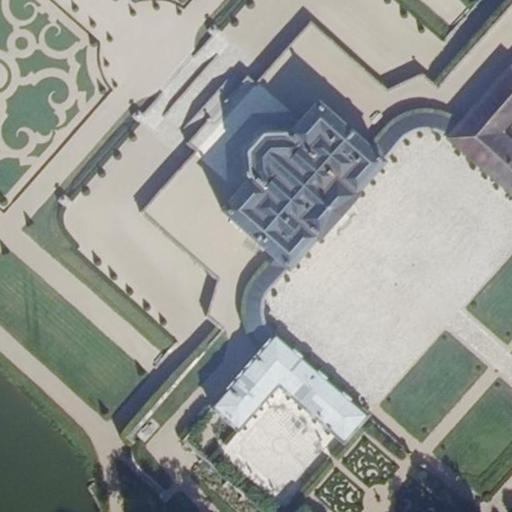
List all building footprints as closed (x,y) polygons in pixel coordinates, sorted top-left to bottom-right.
[(374,196),(364,187),(413,133),(423,126),(435,123),(446,125),(455,129),(460,123),(511,168),(511,121),(483,96),(471,109),(458,101),(446,97),(433,96),(420,98),(414,101),(403,108),(380,132),(326,88),(299,120),(293,115),(274,115),(252,141),(252,160),(258,166),(231,197),(282,245),(267,263),(263,269),(258,283),(256,290),(256,305),(260,319),(263,326),(273,339),(224,394),(253,420),(290,379),(354,435),(382,404),(286,318),(284,314),(281,304),(281,294),(284,284),(286,279),(292,271),(338,217),(349,225),(374,196)] [(446,223),(467,198),(455,188),(434,213),(446,223)] [(481,209),(450,242),(460,251),(490,218),(481,209)] [(148,220),(136,237),(152,249),(164,231),(148,220)] [(487,229),(464,253),(487,275),(510,250),(487,229)] [(179,250),(164,265),(186,287),(201,271),(179,250)] [(339,254),(330,262),(347,280),(356,271),(339,254)] [(321,260),(314,268),(333,285),(340,277),(321,260)] [(406,425),(388,409),(379,420),(396,435),(406,425)] [(419,437),(406,425),(396,435),(410,448),(419,437)] [(481,492),(458,471),(449,481),(472,502),(481,492)] [(290,511),(293,509),(266,486),(257,496),(275,511),(290,511)]
